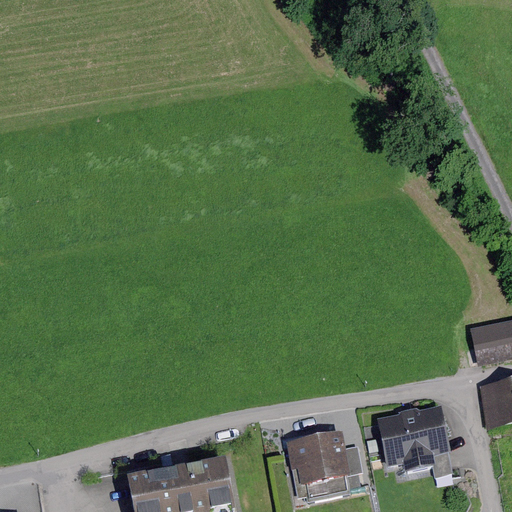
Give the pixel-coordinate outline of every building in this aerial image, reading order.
[(511,334),(485,339),(492,372),(511,368),(511,334)] [(511,391),(491,394),(495,438),(511,436),(511,391)] [(441,415),(379,425),(387,476),(449,466),(441,415)] [(354,441),(296,451),(304,494),(362,484),(354,441)] [(244,511),(237,471),(128,491),(131,511),(244,511)]
